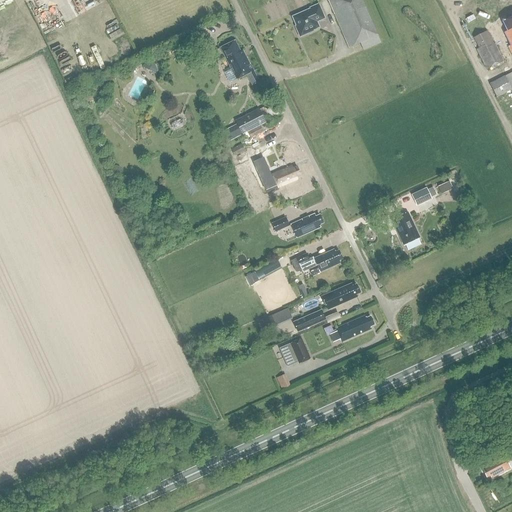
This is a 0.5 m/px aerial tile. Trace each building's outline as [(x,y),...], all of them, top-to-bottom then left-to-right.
[(376,36),(360,0),(331,0),(327,2),(348,49),(359,44),(376,36)] [(319,7),(293,18),(301,36),(319,28),(316,22),(324,19),(319,7)] [(511,18),(502,23),(507,34),(504,35),(511,48),(509,49),(511,56),(511,18)] [(493,45),(492,46),(486,32),(473,39),(478,49),(475,50),(485,71),(502,63),(493,45)] [(376,36),(359,44),(362,51),(379,44),(376,36)] [(235,40),(219,48),(236,81),(250,74),(254,83),(255,83),(258,81),(250,64),(249,64),(243,51),(240,52),(235,40)] [(142,64),(140,67),(154,74),(156,71),(152,61),(142,64)] [(511,99),(511,74),(489,85),(496,99),(498,98),(501,105),(511,99)] [(266,123),(259,111),(236,123),(242,135),(266,123)] [(262,129),(256,131),(258,139),(265,136),(262,129)] [(235,158),(246,153),(242,145),(231,151),(235,158)] [(296,168),(292,170),(291,167),(271,175),(273,179),(265,182),(269,191),(277,187),(278,189),(297,180),(296,178),(300,176),(296,168)] [(449,181),(437,186),(440,193),(452,188),(449,181)] [(411,197),(416,207),(432,200),(430,198),(436,195),(433,187),(411,197)] [(406,212),(393,218),(390,220),(402,245),(404,244),(407,249),(416,245),(413,239),(417,237),(406,212)] [(313,215),(297,222),(289,226),(295,239),(318,228),(317,226),(322,224),(318,216),(314,217),(313,215)] [(274,233),(288,226),(284,218),(271,224),(274,233)] [(307,254),(290,261),(295,273),(296,273),(301,271),(301,272),(308,269),(311,277),(340,264),(339,261),(342,260),(338,251),(334,252),(333,250),(313,259),(313,257),(309,259),(307,254)] [(276,258),(253,271),(258,281),(281,268),(276,258)] [(330,293),(331,295),(324,299),(328,308),(335,304),(336,306),(355,297),(355,295),(359,293),(355,284),(351,286),(349,284),(330,293)] [(305,290),(299,293),(302,299),(308,297),(305,290)] [(310,327),(326,320),(322,310),(305,318),(310,327)] [(275,313),(269,315),(274,325),(279,322),(275,313)] [(370,327),(374,325),(370,316),(366,318),(365,316),(364,316),(345,324),(335,328),(342,343),(371,330),(370,327)] [(278,323),(283,332),(293,326),(288,318),(278,323)] [(330,325),(322,328),(326,336),(333,332),(330,325)] [(290,344),(299,364),(310,359),(302,339),(290,344)] [(281,375),(275,378),(280,391),(287,388),(281,375)] [(485,478),(489,477),(490,479),(509,470),(502,456),(483,465),(484,468),(481,470),(485,478)]
